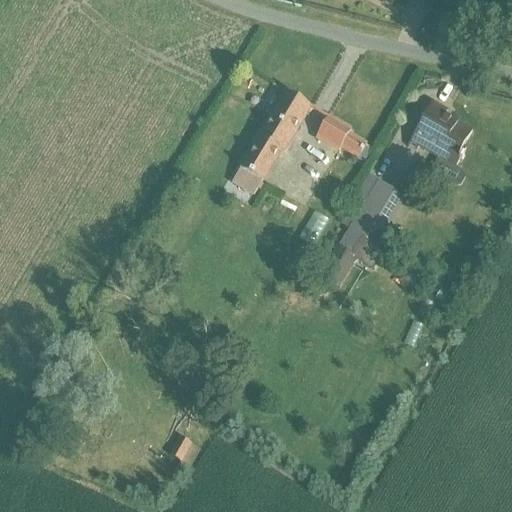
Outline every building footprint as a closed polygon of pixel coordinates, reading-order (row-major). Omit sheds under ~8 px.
[(241,170),(264,184),(283,152),(286,154),(313,109),(287,93),(241,170)] [(432,104),(407,147),(416,152),(419,149),(439,161),(432,171),(433,175),(454,187),(459,187),(463,184),(466,179),(465,174),(454,165),(472,132),(445,117),(447,112),(432,104)] [(327,117),(313,139),(338,154),(341,150),(358,160),(367,146),(349,136),(351,132),(327,117)] [(264,184),(241,170),(232,185),(253,197),(257,190),(261,191),(264,184)] [(182,174),(175,187),(192,197),(199,185),(182,174)] [(350,231),(319,278),(339,290),(357,262),(374,272),(386,253),(377,247),(406,198),(378,182),(375,187),(366,182),(349,209),(358,215),(349,230),(350,231)] [(490,230),(484,241),(498,249),(504,238),(490,230)] [(178,437),(167,455),(181,464),(192,445),(178,437)]
